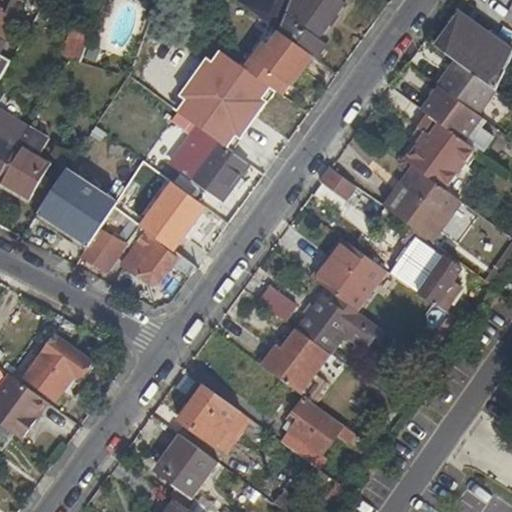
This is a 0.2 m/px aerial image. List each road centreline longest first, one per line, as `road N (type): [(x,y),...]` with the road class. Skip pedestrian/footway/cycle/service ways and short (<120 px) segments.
road 1 (residential): [(172,351),(421,0)]
road 2 (residential): [(53,511),(172,351)]
road 3 (residential): [(0,259),(172,351)]
